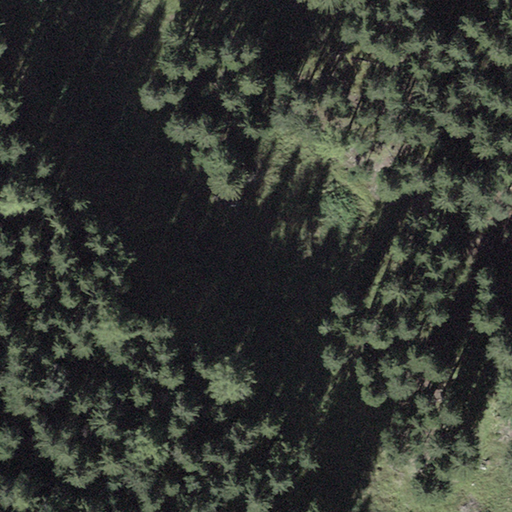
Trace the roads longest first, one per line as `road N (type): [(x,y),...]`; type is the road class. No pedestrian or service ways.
road 1 (track): [(0,413),(154,352),(278,400),(473,371),(480,476),(452,511)]
road 2 (track): [(123,0),(0,95)]
